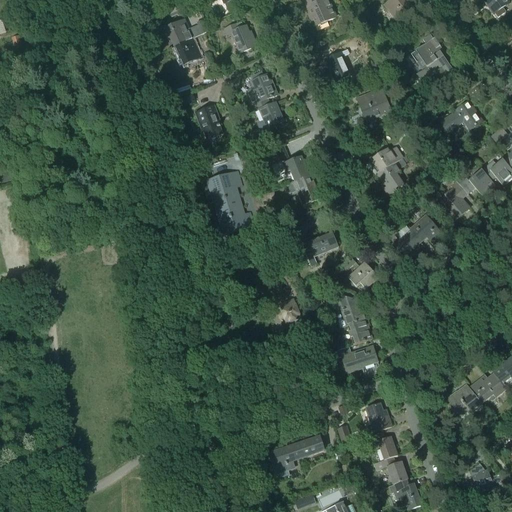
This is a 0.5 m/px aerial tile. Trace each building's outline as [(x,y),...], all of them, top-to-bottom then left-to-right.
[(297,0),(303,11),(306,10),(325,1),(323,0),(297,0)] [(325,1),(306,10),(315,28),(335,18),(327,0),(325,1)] [(391,0),(384,6),(397,22),(413,10),(404,0),(391,0)] [(482,0),(493,15),(495,14),(498,18),(505,13),(502,9),(509,4),(506,0),(482,0)] [(204,23),(189,30),(186,31),(182,22),(164,30),(169,42),(172,41),(175,48),(193,39),(192,38),(208,31),(204,23)] [(248,33),(251,32),(248,27),(238,31),(236,26),(224,31),(228,38),(232,36),(240,55),(257,48),(253,39),(251,40),(248,33)] [(193,39),(175,48),(183,66),(200,59),(196,51),(198,50),(193,39)] [(401,39),(396,44),(399,48),(405,43),(401,39)] [(437,62),(443,57),(446,55),(443,50),(440,52),(438,49),(440,47),(435,39),(411,55),(416,64),(421,60),(427,69),(437,62)] [(335,74),(332,75),(336,83),(351,76),(341,54),(328,60),(335,74)] [(437,62),(427,69),(417,76),(422,83),(429,78),(434,86),(457,71),(451,63),(442,69),(437,62)] [(271,82),(269,83),(266,76),(263,78),(262,75),(254,79),(255,81),(252,82),(255,89),(248,92),(256,112),(260,111),(270,106),(268,100),(277,96),(273,87),(271,82)] [(188,82),(175,86),(178,95),(191,91),(188,82)] [(381,90),(357,100),(367,122),(391,112),(381,90)] [(456,112),(457,113),(440,125),(446,135),(463,123),(469,131),(483,122),(469,103),(456,112)] [(269,129),(283,123),(275,104),(270,106),(260,111),(264,123),(257,126),(261,136),(270,133),(269,129)] [(214,107),(196,114),(200,127),(202,126),(207,141),(222,135),(219,128),(220,127),(220,126),(221,126),(214,107)] [(403,159),(396,149),(389,153),(388,151),(379,157),(378,156),(371,161),(375,169),(374,170),(378,176),(402,160),(403,159)] [(511,162),(507,157),(490,172),(486,168),(482,171),(491,182),(495,178),(503,186),(511,178),(511,162)] [(295,183),(309,177),(301,159),(283,166),(287,174),(291,172),(295,183)] [(402,160),(378,176),(377,177),(383,185),(381,186),(389,197),(397,192),(395,189),(402,185),(396,176),(401,174),(399,171),(406,166),(402,160)] [(482,171),(469,182),(467,180),(465,181),(460,176),(455,181),(456,183),(467,195),(474,189),(482,197),(495,186),(491,182),(482,171)] [(12,174),(0,177),(0,185),(14,181),(12,174)] [(236,174),(208,183),(224,235),(252,226),(248,215),(243,217),(234,189),(240,187),(236,174)] [(311,177),(309,177),(295,183),(285,188),(289,197),(304,191),(309,204),(320,200),(311,177)] [(450,188),(452,190),(445,197),(452,205),(445,211),(455,222),(470,209),(462,200),(467,195),(456,183),(450,188)] [(406,228),(420,244),(427,238),(431,244),(441,235),(426,218),(410,232),(407,228),(406,228)] [(420,244),(406,228),(396,237),(400,242),(393,247),(404,259),(420,244)] [(314,258),(339,248),(333,234),(308,244),(311,253),(305,256),(305,254),(299,256),(303,265),(308,262),(311,269),(318,266),(314,258)] [(379,279),(365,264),(356,255),(343,268),(347,273),(353,267),(357,271),(348,280),(356,288),(360,285),(366,291),(379,279)] [(266,266),(252,272),(256,279),(270,273),(266,266)] [(347,327),(368,321),(366,315),(359,314),(355,302),(342,299),(337,304),(340,312),(343,311),(345,319),(345,320),(343,321),(339,320),(338,322),(340,329),(347,327)] [(279,315),(278,317),(279,318),(280,319),(281,320),(282,321),(284,321),(285,321),(282,338),(304,330),(301,322),(293,301),(279,306),(282,313),(280,313),(279,314),(279,315)] [(370,327),(368,321),(347,327),(353,347),(372,341),(367,328),(370,327)] [(373,348),(351,355),(349,348),(336,353),(338,360),(342,359),(347,374),(363,369),(362,368),(378,363),(373,348)] [(511,359),(492,374),(493,375),(502,387),(511,380),(511,381),(511,359)] [(274,368),(259,371),(245,374),(247,385),(261,382),(263,394),(275,391),(272,376),(288,372),(286,363),(273,365),(274,368)] [(481,379),(469,389),(482,406),(490,400),(492,403),(506,392),(502,387),(493,375),(484,382),(481,379)] [(482,406),(469,389),(468,388),(458,396),(456,394),(449,400),(456,423),(469,412),(471,414),(482,406)] [(384,417),(380,405),(366,410),(372,427),(367,428),(369,436),(391,428),(387,416),(384,417)] [(344,428),(336,431),(342,446),(349,444),(344,428)] [(390,438),(385,440),(382,432),(370,436),(373,445),(377,444),(384,462),(393,459),(397,458),(390,438)] [(288,470),(289,470),(287,464),(324,452),(320,439),(269,455),(276,474),(280,473),(280,474),(288,471),(288,470)] [(393,459),(384,462),(374,466),(376,472),(387,469),(387,468),(395,465),(393,459)] [(401,463),(395,465),(387,468),(387,469),(393,486),(407,481),(401,463)] [(487,471),(485,472),(480,465),(469,474),(471,479),(469,479),(478,498),(496,490),(487,471)] [(414,486),(407,488),(405,483),(389,489),(391,495),(394,494),(397,502),(403,500),(406,511),(407,511),(422,507),(414,486)] [(295,499),(297,508),(316,506),(314,497),(295,499)] [(346,509),(343,503),(325,511),(354,511),(352,506),(346,509)]
